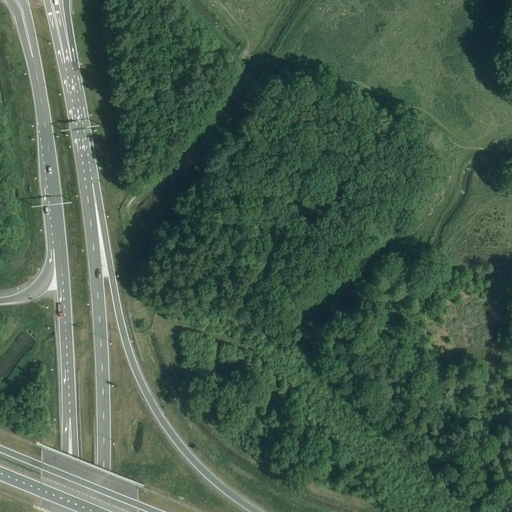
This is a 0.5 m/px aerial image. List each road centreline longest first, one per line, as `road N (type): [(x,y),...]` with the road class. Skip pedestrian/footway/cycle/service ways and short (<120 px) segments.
road 1 (trunk): [(255,511),(188,457),(146,396),(121,328),(89,188)]
road 2 (primary): [(102,508),(89,188)]
road 3 (primary): [(58,240),(69,420)]
road 4 (primary): [(33,62),(58,240)]
road 5 (trunk): [(153,511),(0,449)]
road 6 (primary): [(89,188),(69,68)]
